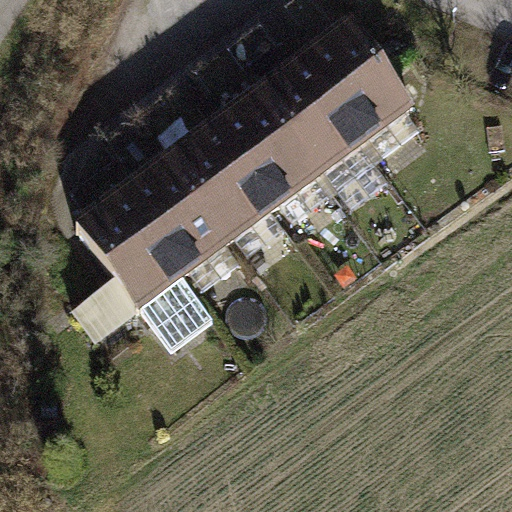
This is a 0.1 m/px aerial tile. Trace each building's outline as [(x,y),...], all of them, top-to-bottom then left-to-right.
[(318,71),(388,169),(432,138),(362,40),(318,71)] [(271,104),(341,202),(388,169),(318,71),(271,104)] [(223,138),(294,236),(341,202),(271,104),(223,138)] [(174,173),(245,271),(294,236),(223,138),(174,173)] [(174,173),(124,209),(196,308),(245,271),(174,173)] [(176,374),(220,341),(196,308),(124,209),(75,245),(143,337),(147,334),(176,374)]
